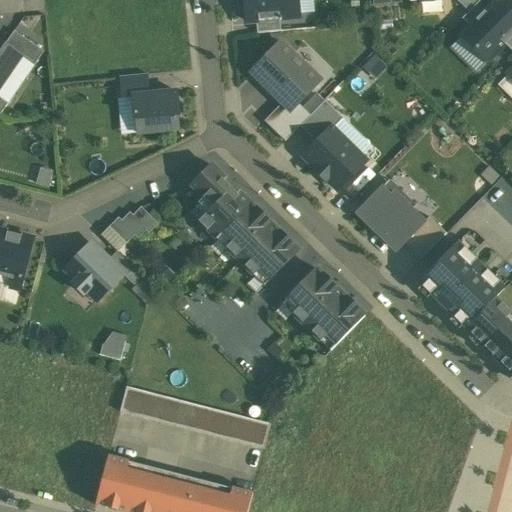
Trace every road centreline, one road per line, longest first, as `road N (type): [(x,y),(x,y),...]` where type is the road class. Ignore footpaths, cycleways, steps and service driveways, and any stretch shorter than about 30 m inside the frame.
road 1 (residential): [(213,133),(511,410)]
road 2 (residential): [(213,133),(53,215),(0,204)]
road 3 (residential): [(200,0),(213,133)]
